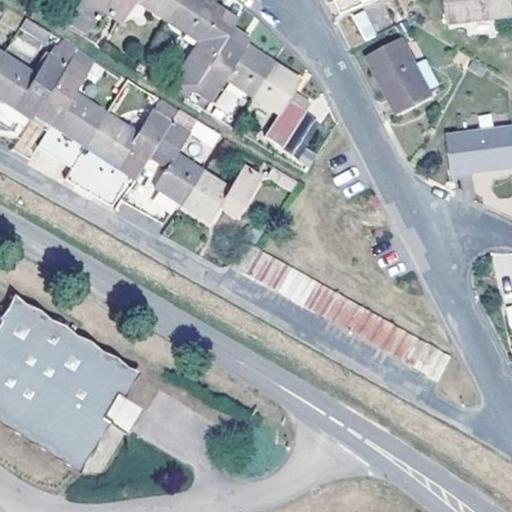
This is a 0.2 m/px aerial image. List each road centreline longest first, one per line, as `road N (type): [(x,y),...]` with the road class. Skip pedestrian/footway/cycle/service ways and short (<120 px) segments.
road 1 (residential): [(511,444),(0,164)]
road 2 (secondary): [(349,430),(0,227)]
road 3 (unclassified): [(349,430),(299,481),(131,511)]
road 4 (residential): [(414,226),(304,18)]
road 5 (residential): [(511,408),(414,226)]
road 6 (secondary): [(458,511),(349,430)]
